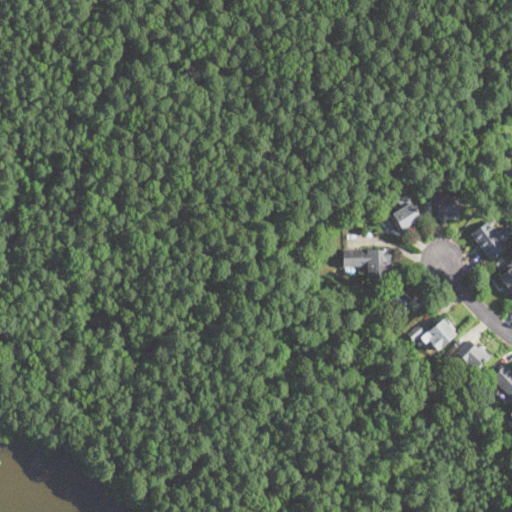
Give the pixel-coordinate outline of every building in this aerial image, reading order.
[(459,218),(436,216),(437,195),(460,197),(459,218)] [(404,232),(393,214),(411,202),(421,217),(411,224),(413,226),(404,232)] [(491,224),(497,233),(507,225),(511,231),(511,233),(503,240),(506,245),(508,244),(510,247),(495,258),(493,255),(489,258),(470,231),(491,216),(495,220),(491,224)] [(392,277),(367,277),(367,266),(343,266),(343,248),(392,247),(392,277)] [(511,291),(500,276),(511,267),(511,291)] [(396,318),(379,303),(392,287),(409,302),(396,318)] [(456,334),(436,349),(435,348),(432,350),(427,343),(429,341),(428,340),(424,342),(420,337),(443,317),(456,334)] [(423,331),(413,340),(407,332),(417,324),(423,331)] [(389,336),(384,341),(380,337),(385,332),(389,336)] [(475,345),(476,344),(491,356),(487,361),(485,359),(482,363),(483,364),(477,372),(456,355),(468,339),(475,345)] [(511,373),(511,396),(492,376),(504,365),(511,373)]
